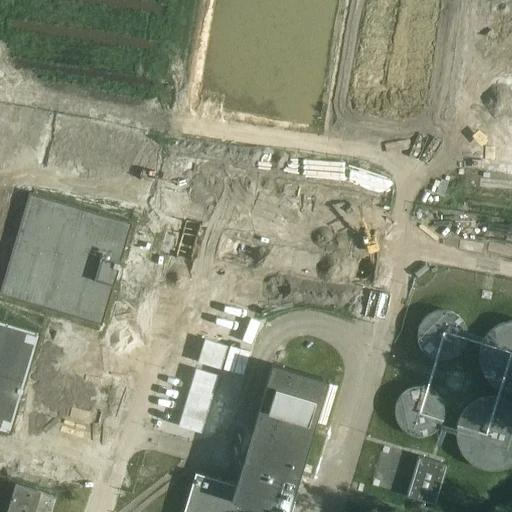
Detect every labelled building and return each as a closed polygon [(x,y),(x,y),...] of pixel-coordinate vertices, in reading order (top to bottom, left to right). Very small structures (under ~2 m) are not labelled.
[(0,296),(102,326),(127,239),(132,223),(29,193),(0,291),(0,296)] [(467,335),(468,330),(468,326),(466,321),(464,317),(461,313),(457,310),(453,307),(449,306),(444,305),(439,306),(434,307),(430,309),(426,312),(423,316),(421,320),(419,325),(419,329),(420,338),(424,345),(428,349),(431,351),(437,354),(441,354),(445,354),(452,353),(457,351),(460,348),(464,344),(466,340),(467,335)] [(41,333),(0,321),(0,432),(11,436),(41,333)] [(511,321),(511,322),(506,323),(500,325),(494,330),(488,336),(485,341),(483,347),(482,354),(483,360),(485,367),(488,373),(491,377),(496,381),(501,385),(506,386),(511,387),(511,321)] [(288,511),(298,481),(328,381),(272,365),(235,485),(195,473),(183,511),(288,511)] [(448,416),(448,410),(447,402),(445,398),(442,395),(438,391),(435,389),(427,387),(419,388),(415,389),(410,392),(406,396),(404,401),(402,405),(402,410),(402,415),(403,419),(405,422),(408,426),(411,429),(415,432),(419,433),(423,434),(429,433),(434,432),(441,427),(446,420),(448,416)] [(511,407),(511,406),(506,404),(501,402),(495,401),(487,401),(482,402),(476,405),(472,409),(468,413),(465,418),(463,424),(462,431),(462,436),(464,442),(466,447),(471,452),(475,456),(479,459),(484,460),(490,462),(498,461),(503,460),(509,457),(511,454),(511,407)] [(420,456),(419,457),(407,497),(437,506),(449,465),(420,456)] [(51,511),(56,496),(15,484),(6,511),(51,511)]
